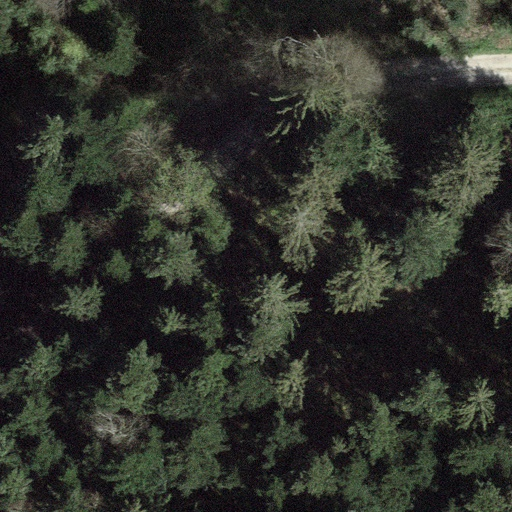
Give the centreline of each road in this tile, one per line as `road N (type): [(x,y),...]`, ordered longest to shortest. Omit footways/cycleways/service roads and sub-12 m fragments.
road 1 (track): [(0,368),(250,151),(304,118),(371,94),(511,79)]
road 2 (track): [(83,295),(0,199)]
